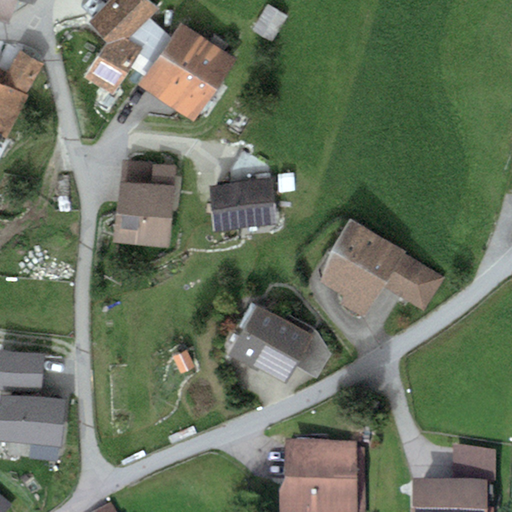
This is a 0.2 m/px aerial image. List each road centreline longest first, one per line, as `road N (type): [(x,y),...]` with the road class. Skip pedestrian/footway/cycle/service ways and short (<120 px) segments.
road 1 (residential): [(94,490),(82,347),(86,203),(54,39),(37,18)]
road 2 (residential): [(511,264),(382,361),(94,490)]
